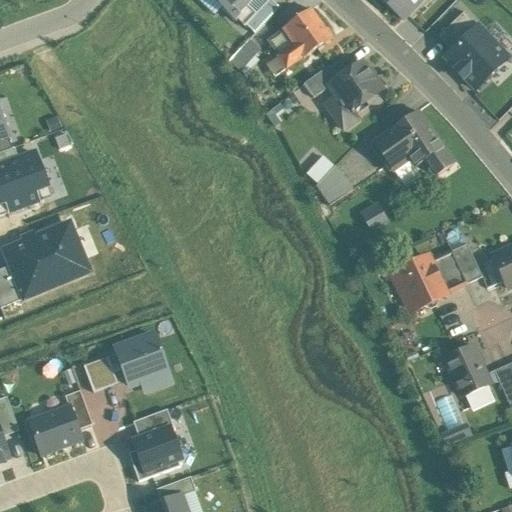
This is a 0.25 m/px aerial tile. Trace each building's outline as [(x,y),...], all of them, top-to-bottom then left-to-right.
[(218,0),(258,35),(284,7),(276,0),(267,0),(258,11),(253,7),(259,0),(218,0)] [(385,0),(405,19),(422,0),(385,0)] [(325,32),(310,11),(282,31),(293,46),(277,58),(286,71),(302,59),(303,60),(332,39),(326,31),(325,32)] [(439,36),(451,49),(477,24),(466,12),(439,36)] [(451,49),(444,57),(477,90),(510,57),(477,24),(451,49)] [(249,41),(230,62),(241,72),(260,51),(249,41)] [(338,80),(329,87),(329,88),(337,99),(325,107),(342,131),(357,121),(353,115),(354,114),(352,112),(381,92),(361,64),(338,80)] [(329,67),(303,86),(313,100),(329,88),(329,87),(338,80),(329,67)] [(418,113),(389,133),(389,134),(372,146),(391,174),(393,172),(404,187),(420,177),(415,170),(426,162),(437,179),(454,167),(438,143),(438,142),(418,113)] [(0,154),(12,150),(8,139),(0,141),(0,154)] [(0,167),(18,161),(14,150),(12,150),(0,154),(0,167)] [(0,216),(51,198),(35,155),(18,161),(0,167),(0,216)] [(335,166),(315,187),(330,207),(352,191),(335,166)] [(360,214),(369,232),(387,222),(377,205),(360,214)] [(69,225),(5,253),(10,267),(25,300),(89,273),(69,225)] [(482,279),(466,247),(451,254),(466,286),(482,279)] [(511,249),(492,259),(506,290),(511,287),(511,249)] [(451,254),(430,264),(445,296),(466,286),(451,254)] [(427,258),(385,278),(386,279),(396,275),(406,296),(404,303),(407,310),(414,313),(424,309),(430,311),(435,308),(437,302),(446,298),(445,296),(430,264),(427,258)] [(25,300),(10,267),(0,271),(0,307),(1,309),(25,300)] [(122,357),(89,369),(98,394),(130,382),(134,392),(147,387),(149,395),(181,383),(161,332),(119,348),(122,357)] [(471,348),(445,360),(451,373),(449,378),(452,384),(456,386),(462,399),(465,398),(470,409),(470,410),(474,412),(491,404),(492,400),(492,399),(487,388),(489,387),(471,348)] [(511,404),(511,375),(508,366),(493,373),(508,406),(511,404)] [(75,406),(34,421),(48,457),(89,442),(84,427),(97,422),(86,390),(71,395),(75,406)] [(0,469),(13,465),(10,454),(16,452),(10,436),(24,431),(11,398),(0,402),(0,469)] [(173,410),(137,423),(143,440),(135,443),(139,452),(134,454),(143,479),(192,462),(173,410)] [(442,443),(469,439),(467,427),(441,431),(442,443)] [(511,448),(501,452),(508,472),(511,471),(511,448)] [(164,503),(150,508),(151,511),(196,511),(189,493),(199,490),(194,478),(159,490),(164,503)]
